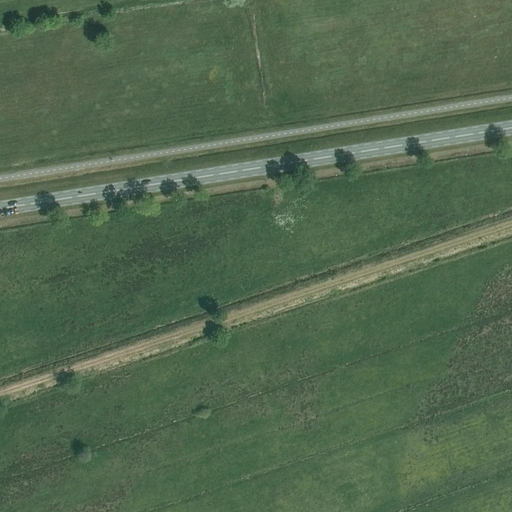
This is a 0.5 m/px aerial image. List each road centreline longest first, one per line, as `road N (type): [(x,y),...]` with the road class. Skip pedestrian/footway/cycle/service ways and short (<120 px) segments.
road 1 (track): [(511,223),(0,395)]
road 2 (primary): [(0,209),(511,127)]
